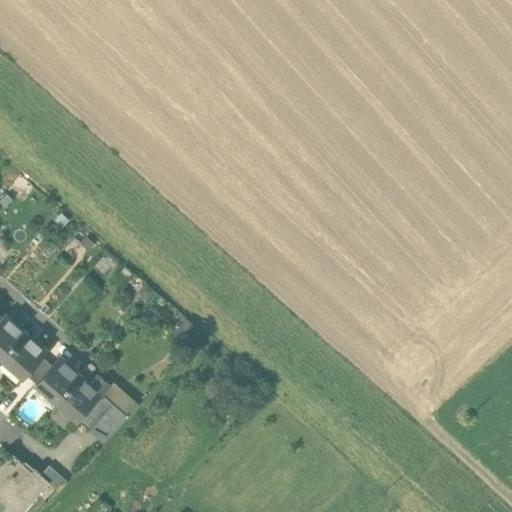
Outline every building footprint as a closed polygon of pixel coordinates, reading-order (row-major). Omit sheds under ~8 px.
[(26,332),(5,313),(1,318),(0,318),(0,353),(4,357),(5,357),(26,332)] [(188,319),(174,334),(183,342),(197,327),(188,319)] [(26,332),(5,357),(26,375),(48,351),(26,332)] [(60,356),(38,380),(59,399),(60,399),(81,374),(60,356)] [(90,382),(81,374),(60,399),(81,417),(78,420),(91,430),(114,404),(103,394),(111,385),(98,374),(90,382)] [(114,381),(111,385),(103,394),(114,404),(128,416),(139,404),(114,381)] [(114,404),(91,430),(104,442),(128,416),(114,404)] [(31,472),(12,454),(0,467),(0,498),(15,511),(21,511),(49,482),(41,475),(35,469),(31,472)] [(67,481),(49,465),(41,475),(49,482),(59,491),(67,481)]
